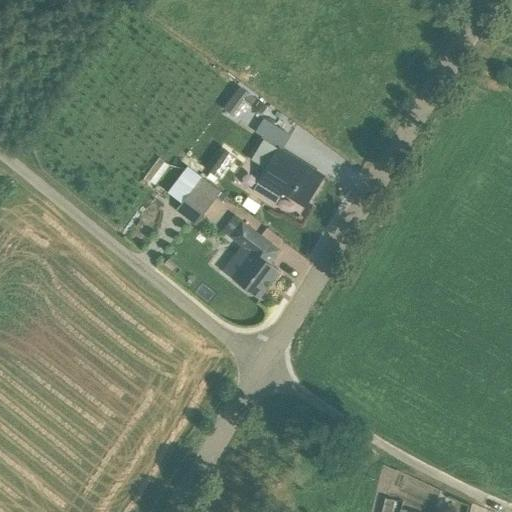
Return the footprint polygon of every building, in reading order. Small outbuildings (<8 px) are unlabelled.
[(239,88),(223,110),(233,117),(242,104),(248,108),(255,99),(239,88)] [(274,205),(282,193),(304,206),(322,177),(281,151),(290,136),(263,119),(254,133),(261,138),(260,139),(263,140),(251,161),(264,169),(252,191),(274,205)] [(206,178),(213,182),(217,178),(218,178),(219,177),(221,178),(224,175),(222,173),(224,170),(226,172),(229,168),(226,166),(229,162),(232,164),(234,160),(232,158),(233,156),(224,150),(221,154),(216,151),(206,165),(212,169),(206,178)] [(219,193),(200,179),(176,211),(195,225),(219,193)] [(224,272),(258,299),(278,273),(268,265),(279,251),(233,216),(221,232),(242,248),(224,272)] [(390,511),(393,500),(385,498),(381,511),(390,511)]
